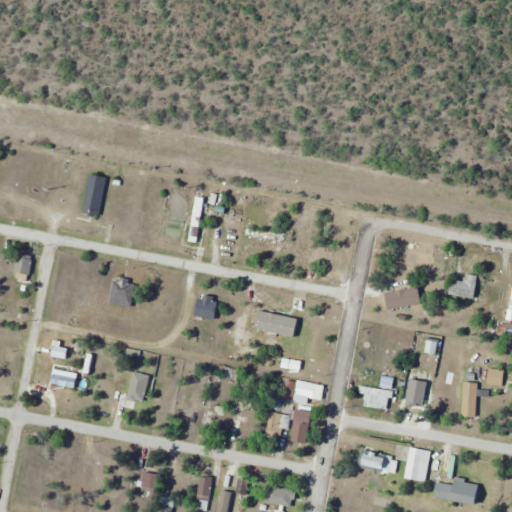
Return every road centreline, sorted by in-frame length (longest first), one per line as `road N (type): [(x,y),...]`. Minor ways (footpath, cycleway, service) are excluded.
road 1 (residential): [(353,297),(0,229)]
road 2 (residential): [(321,471),(0,409)]
road 3 (residential): [(313,511),(368,218)]
road 4 (residential): [(0,503),(50,239)]
road 5 (residential): [(511,451),(332,417)]
road 6 (residential): [(511,245),(368,218)]
